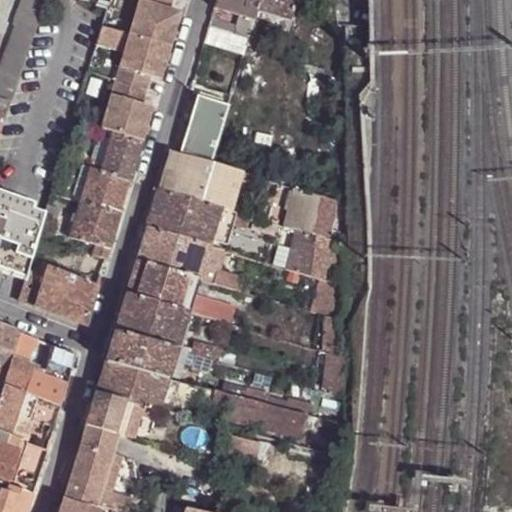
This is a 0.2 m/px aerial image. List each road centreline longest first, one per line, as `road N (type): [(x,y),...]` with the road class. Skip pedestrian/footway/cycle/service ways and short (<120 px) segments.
road 1 (residential): [(203,0),(93,345)]
road 2 (residential): [(93,345),(43,511)]
